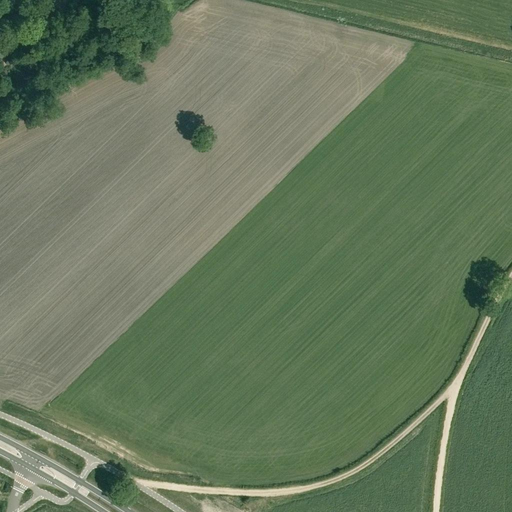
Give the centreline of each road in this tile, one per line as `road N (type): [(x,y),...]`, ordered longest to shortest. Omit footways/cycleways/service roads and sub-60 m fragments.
road 1 (track): [(131,481),(290,490),(360,466),(454,384),(511,279)]
road 2 (track): [(436,511),(454,384)]
